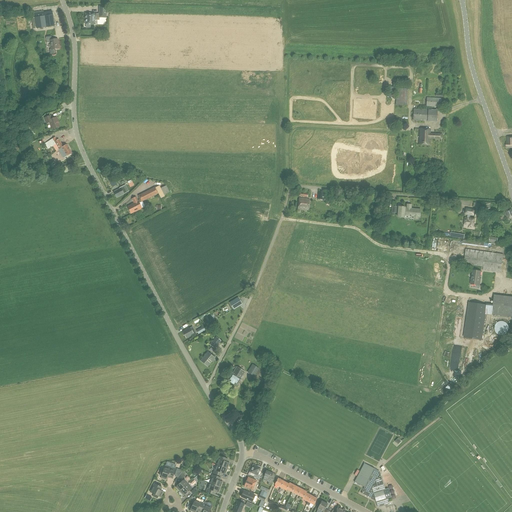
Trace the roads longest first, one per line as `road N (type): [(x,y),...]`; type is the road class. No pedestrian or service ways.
road 1 (tertiary): [(241,454),(80,149),(74,48),(62,0)]
road 2 (tertiary): [(511,186),(473,73),(461,0)]
road 3 (unknown): [(426,250),(378,244),(356,227),(283,213)]
road 4 (residential): [(365,511),(241,454)]
